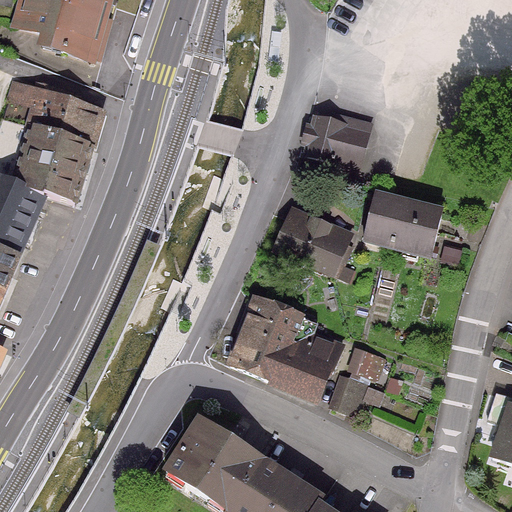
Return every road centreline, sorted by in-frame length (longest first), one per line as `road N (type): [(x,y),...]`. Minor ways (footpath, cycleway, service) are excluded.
road 1 (primary): [(183,0),(115,215),(68,320),(0,436)]
road 2 (residential): [(293,0),(303,44),(291,112),(256,216),(194,347),(188,380)]
road 3 (residential): [(511,212),(474,320),(441,492)]
road 4 (residential): [(441,492),(228,389),(188,380)]
road 5 (residential): [(188,380),(159,402),(111,490)]
